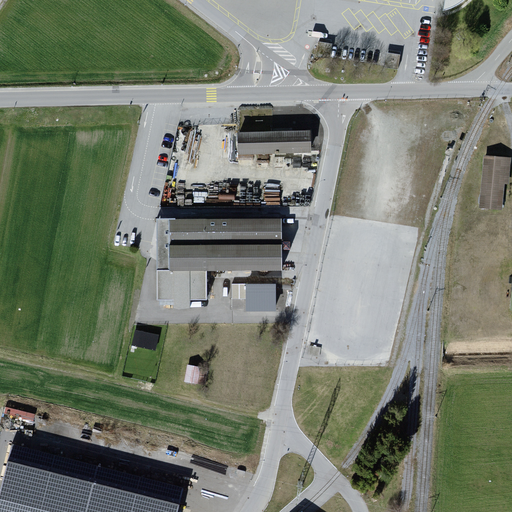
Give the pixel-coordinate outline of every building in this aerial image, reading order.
[(445,0),(443,13),(453,10),(459,6),(465,1),(466,0),(445,0)] [(318,53),(330,55),(332,44),(320,42),(318,53)] [(386,67),(398,68),(400,53),(388,52),(386,67)] [(312,161),(311,131),(238,133),(239,156),(294,155),(294,162),(312,161)] [(481,209),(504,209),(505,182),(510,182),(511,156),(482,156),(481,209)] [(282,218),(157,220),(158,301),(174,301),(174,311),(190,311),(190,300),(208,300),(207,274),(283,273),(282,218)] [(232,281),(232,297),(247,297),(247,282),(232,281)] [(133,344),(156,349),(159,333),(136,328),(133,344)] [(188,363),(185,380),(198,382),(201,365),(188,363)] [(176,511),(183,485),(11,442),(0,486),(0,511),(176,511)]
